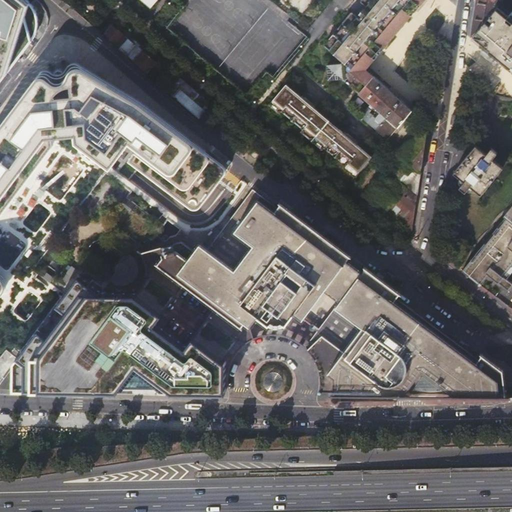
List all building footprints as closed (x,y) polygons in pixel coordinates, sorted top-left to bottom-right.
[(18,0),(0,0),(0,82),(7,74),(27,7),(18,0)] [(422,0),(364,0),(364,4),(368,4),(368,8),(360,19),(355,19),(355,15),(348,15),(348,20),(340,30),(373,58),(422,0)] [(498,0),(501,1),(501,0),(476,0),(472,35),(473,35),(496,7),(497,5),(496,5),(498,0)] [(511,19),(496,7),(473,35),(511,66),(511,19)] [(108,30),(119,39),(124,34),(113,24),(108,30)] [(369,63),(373,58),(340,30),(336,35),(369,63)] [(117,45),(125,51),(133,42),(125,35),(117,45)] [(365,68),(369,63),(336,35),(332,39),(330,36),(324,44),(342,60),(339,64),(328,65),(328,79),(342,78),(359,93),(373,76),(365,68)] [(162,64),(145,48),(134,60),(151,75),(162,64)] [(0,294),(2,293),(7,286),(6,280),(3,274),(0,271),(0,215),(54,142),(52,133),(77,132),(79,138),(110,167),(121,154),(190,206),(193,207),(196,207),(200,207),(226,172),(226,169),(226,166),(224,163),(223,161),(137,95),(80,62),(76,60),(73,61),(71,62),(68,64),(66,67),(65,71),(62,75),(58,77),(53,77),(49,75),(46,73),(43,71),(40,69),(38,69),(36,70),(34,72),(0,116),(0,294)] [(375,118),(369,113),(371,110),(367,107),(359,116),(367,123),(387,140),(412,110),(373,76),(359,93),(380,112),(375,118)] [(174,95),(185,82),(182,79),(170,92),(174,95)] [(185,82),(174,95),(197,116),(209,102),(200,95),(199,97),(190,89),(192,87),(185,82)] [(271,101),(356,173),(370,157),(356,145),(359,142),(345,130),(342,133),(313,109),(315,106),(301,94),(299,97),(285,85),(271,101)] [(377,182),(419,189),(427,128),(426,123),(377,182)] [(487,155),(476,146),(455,173),(482,195),(504,168),(493,159),(498,153),(492,148),(487,155)] [(419,189),(377,182),(373,187),(366,195),(412,234),(419,189)] [(307,328),(361,265),(356,261),(262,189),(211,252),(202,245),(197,254),(184,243),(143,255),(147,261),(149,266),(150,270),(151,276),(185,300),(192,292),(221,316),(214,325),(244,351),(251,345),(259,341),(257,337),(265,325),(277,334),(293,335),(301,323),(304,325),(307,328)] [(354,205),(359,199),(350,191),(344,197),(354,205)] [(511,210),(464,270),(482,285),(491,274),(497,280),(507,288),(511,288),(511,286),(511,210)] [(130,254),(116,267),(123,275),(125,273),(128,275),(139,265),(130,254)] [(131,272),(125,279),(124,279),(122,279),(120,281),(120,284),(121,286),(116,292),(119,294),(123,295),(126,295),(129,295),(132,294),(137,290),(138,288),(138,286),(139,282),(138,280),(135,276),(133,274),(131,272)] [(74,281),(15,358),(47,382),(122,388),(136,372),(159,390),(215,395),(215,392),(218,381),(219,377),(222,372),(194,350),(186,358),(156,335),(164,328),(134,305),(127,306),(122,306),(118,304),(113,302),(109,308),(74,281)] [(411,303),(382,281),(319,353),(319,356),(325,368),(328,376),(330,388),(329,393),(351,393),(411,303)] [(37,306),(43,299),(29,288),(11,311),(26,323),(39,307),(37,306)] [(411,303),(351,393),(410,392),(422,375),(445,392),(501,391),(501,384),(502,377),(503,372),(483,357),(479,362),(413,312),(417,307),(411,303)] [(264,377),(262,381),(262,383),(264,387),(266,390),(269,392),(272,392),(275,392),(279,391),(281,388),(283,385),(283,381),(282,378),(279,374),(276,372),(272,372),(269,372),(266,374),(264,377)]
